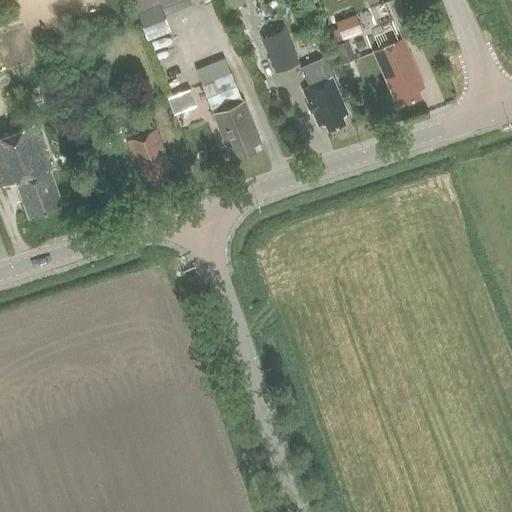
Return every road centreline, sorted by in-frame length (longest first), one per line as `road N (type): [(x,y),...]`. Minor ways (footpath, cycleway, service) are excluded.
road 1 (tertiary): [(192,216),(500,112)]
road 2 (tertiary): [(298,511),(192,216)]
road 3 (tertiary): [(0,276),(192,216)]
road 4 (unclassified): [(500,112),(451,0)]
